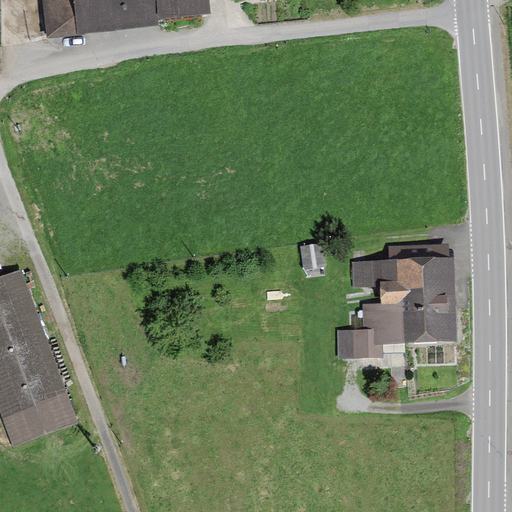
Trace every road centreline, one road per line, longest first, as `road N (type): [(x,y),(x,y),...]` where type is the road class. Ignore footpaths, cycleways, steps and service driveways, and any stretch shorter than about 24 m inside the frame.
road 1 (tertiary): [(470,15),(486,292),(485,511)]
road 2 (unclassified): [(0,83),(183,45),(470,15)]
